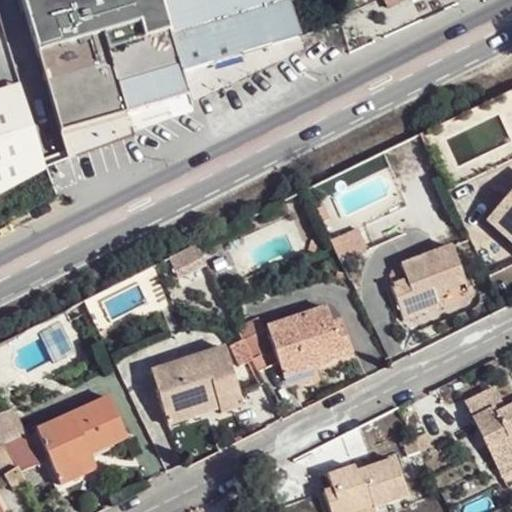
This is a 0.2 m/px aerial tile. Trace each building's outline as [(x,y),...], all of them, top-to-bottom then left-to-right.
[(186,72),(160,0),(24,0),(21,1),(71,142),(194,93),(186,72)] [(292,0),(160,0),(186,72),(303,31),(292,0)] [(385,0),(390,8),(405,0),(385,0)] [(0,110),(23,183),(48,170),(21,85),(0,91),(0,110)] [(0,195),(23,183),(0,110),(0,195)] [(511,194),(487,223),(511,244),(511,194)] [(356,229),(329,244),(340,265),(367,250),(356,229)] [(438,295),(441,294),(455,289),(468,283),(453,246),(403,265),(409,281),(391,287),(399,312),(432,300),(429,292),(436,290),(438,295)] [(193,248),(166,261),(175,279),(202,265),(193,248)] [(439,298),(438,295),(436,290),(429,292),(432,300),(439,298)] [(446,306),(441,294),(438,295),(439,298),(432,300),(399,312),(403,321),(446,306)] [(276,326),(289,367),(316,360),(315,356),(324,352),(328,366),(345,361),(363,356),(353,319),(341,321),(337,309),(276,326)] [(251,362),(241,342),(238,344),(248,364),(251,362)] [(248,364),(238,344),(229,349),(239,369),(248,364)] [(169,387),(149,393),(157,417),(208,401),(213,415),(214,419),(226,416),(238,412),(218,353),(164,370),(169,387)] [(316,360),(289,367),(292,376),(320,368),(316,360)] [(144,377),(149,393),(169,387),(164,370),(144,377)] [(52,472),(88,451),(106,441),(124,431),(100,393),(31,434),(52,472)] [(481,405),(468,411),(498,477),(511,470),(511,412),(502,417),(494,399),(481,405)] [(161,431),(213,415),(208,401),(157,417),(161,431)] [(19,472),(0,437),(0,468),(6,479),(19,472)] [(95,463),(88,451),(52,472),(60,484),(95,463)] [(372,503),(373,510),(373,511),(376,511),(406,503),(393,465),(354,478),(353,473),(341,477),(329,481),(333,495),(325,498),(328,511),(362,511),(360,506),(372,503)] [(19,472),(6,479),(15,495),(28,488),(19,472)] [(362,511),(367,511),(373,510),(372,503),(360,506),(362,511)]
